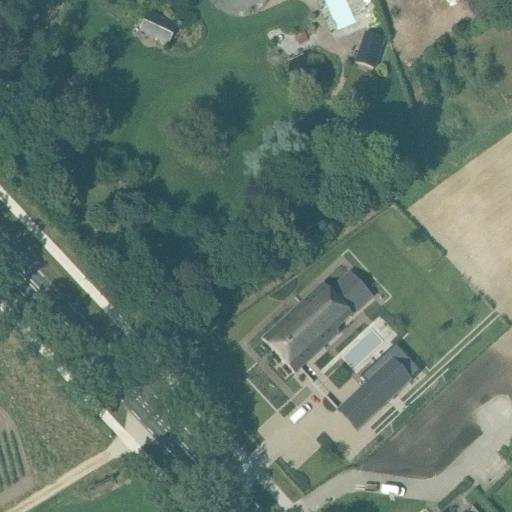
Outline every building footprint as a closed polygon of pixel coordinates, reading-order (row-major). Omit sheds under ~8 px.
[(460,0),(477,20),(502,0),(460,0)] [(166,21),(149,13),(140,32),(168,46),(177,26),(166,21)] [(387,40),(366,33),(356,64),(376,71),(387,40)] [(358,126),(348,123),(345,132),(354,135),(358,126)] [(358,144),(351,153),(362,162),(369,152),(358,144)] [(335,297),(268,348),(300,383),(349,346),(346,343),(386,313),(364,289),(342,305),(335,297)] [(383,355),(324,399),(343,420),(402,376),(383,355)]
